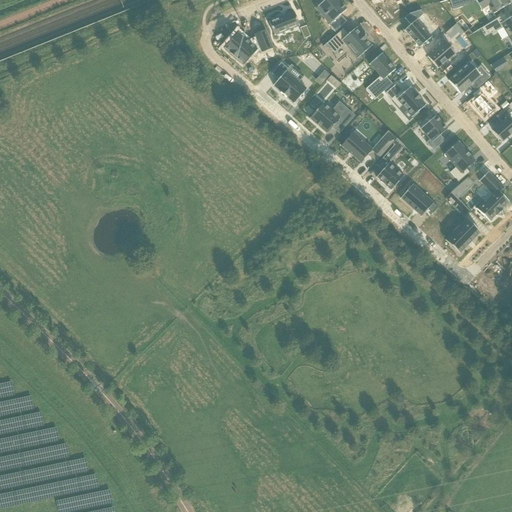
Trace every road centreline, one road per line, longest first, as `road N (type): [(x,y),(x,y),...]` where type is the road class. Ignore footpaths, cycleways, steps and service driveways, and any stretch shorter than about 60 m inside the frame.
road 1 (residential): [(278,0),(215,24),(206,48),(468,276)]
road 2 (unclassified): [(186,511),(122,418),(0,292)]
road 3 (residential): [(356,0),(511,177)]
